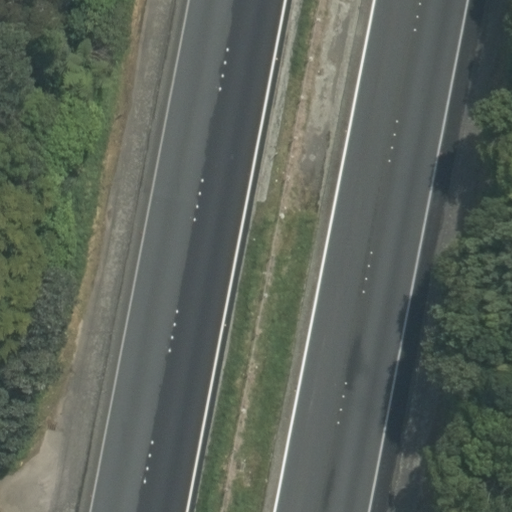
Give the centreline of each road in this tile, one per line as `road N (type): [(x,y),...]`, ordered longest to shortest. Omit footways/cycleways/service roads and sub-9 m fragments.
road 1 (motorway): [(132,511),(230,0)]
road 2 (motorway): [(409,0),(317,511)]
